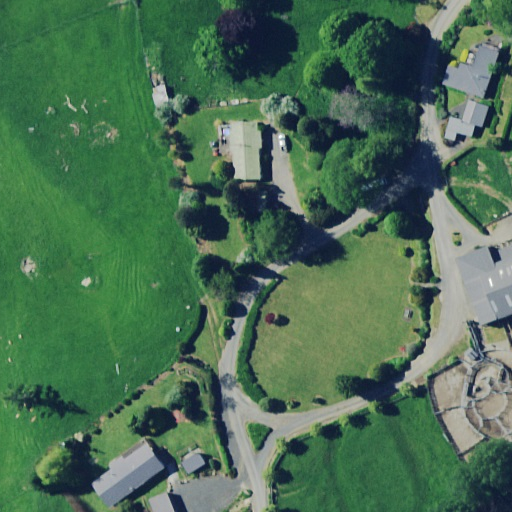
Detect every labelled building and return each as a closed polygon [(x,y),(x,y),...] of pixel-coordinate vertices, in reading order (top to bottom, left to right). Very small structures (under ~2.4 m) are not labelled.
[(501,51),(482,45),(475,66),(463,62),(460,69),(449,66),(443,83),(485,97),(501,51)] [(171,100),(167,85),(153,89),(157,104),(171,100)] [(490,103),(470,98),(464,120),(452,117),(447,137),(456,140),(458,132),(474,136),(477,124),(484,126),(490,103)] [(261,146),(264,146),(263,130),(261,130),(260,121),(233,123),(236,180),(263,179),(261,146)] [(511,247),(501,251),(505,262),(498,265),(491,245),(457,258),(482,325),(511,314),(511,247)] [(168,467),(146,437),(88,479),(102,499),(110,509),(168,467)] [(207,464),(198,448),(181,458),(191,474),(207,464)] [(175,511),(168,492),(149,499),(154,511),(175,511)]
